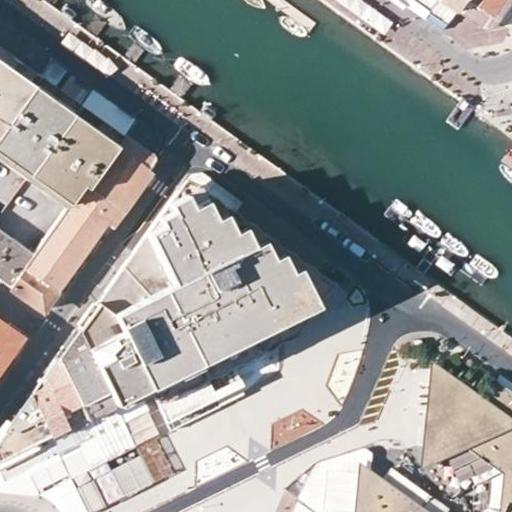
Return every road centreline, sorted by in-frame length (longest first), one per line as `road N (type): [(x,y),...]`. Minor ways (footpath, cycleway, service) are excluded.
road 1 (tertiary): [(161,511),(344,420),(367,379),(395,292),(187,138)]
road 2 (residential): [(187,138),(47,333)]
road 3 (tertiary): [(187,138),(0,4)]
road 4 (residential): [(379,0),(495,84),(511,59)]
